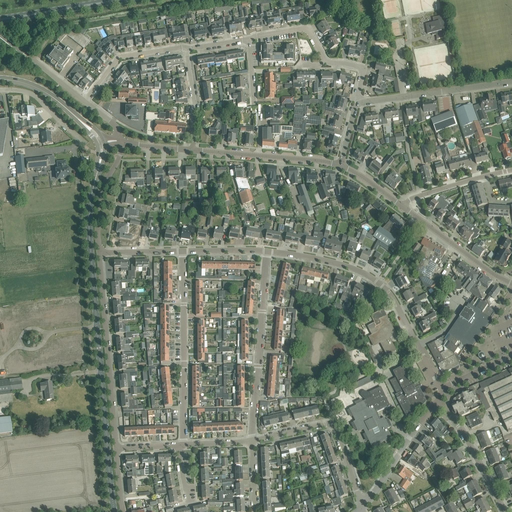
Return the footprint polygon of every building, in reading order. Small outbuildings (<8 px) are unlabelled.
[(310,17),(313,17),(315,19),(321,16),(319,10),(320,9),(320,8),(320,7),(319,7),(319,6),(318,6),(317,6),(316,6),(315,6),(315,7),(315,8),(309,9),(309,12),(310,17)] [(302,7),(295,8),(291,8),(293,22),(300,21),(298,14),(302,14),(303,15),(302,7)] [(291,8),(287,9),(281,10),(281,12),(282,20),(283,20),(282,17),(286,16),(287,23),(293,22),(291,8)] [(264,17),(264,22),(267,21),(268,26),(274,25),(273,15),(272,11),(269,12),(268,13),(269,14),(263,14),(264,17)] [(276,12),(276,15),(273,15),(274,25),(280,24),(279,19),(282,19),(282,20),(281,12),(276,12)] [(250,19),(247,19),(248,22),(248,24),(249,29),(256,28),(255,26),(254,15),(250,16),(249,17),(250,19)] [(257,15),(254,15),(255,26),(256,28),(262,27),(262,25),(262,22),(261,17),(258,18),(258,15),(257,15)] [(446,27),(444,16),(433,18),(434,23),(426,24),(427,34),(432,33),(432,36),(436,35),(437,39),(446,38),(444,28),(446,27)] [(226,26),(226,24),(228,23),(230,34),(236,33),(234,23),(231,24),(230,17),(224,18),(226,26)] [(219,23),(219,22),(216,22),(218,36),(224,35),(223,26),(226,26),(224,18),(221,19),(222,22),(219,23)] [(237,18),(234,18),(234,23),(236,33),(242,32),(240,18),(237,19),(237,18)] [(210,19),(206,19),(207,24),(209,34),(209,32),(211,32),(212,37),(218,36),(216,22),(213,23),(213,24),(211,24),(210,19)] [(320,29),(323,35),(324,34),(324,35),(328,34),(327,32),(330,31),(325,21),(317,26),(319,29),(320,29)] [(126,31),(125,27),(130,27),(129,22),(120,24),(121,26),(122,32),(126,31)] [(207,24),(198,25),(199,29),(200,39),(206,38),(205,32),(208,32),(208,34),(209,34),(207,24)] [(191,37),(191,34),(194,34),(195,40),(200,39),(199,29),(196,29),(196,25),(189,26),(191,37)] [(187,26),(178,27),(177,27),(180,41),(183,41),(183,39),(185,39),(184,33),(187,32),(188,32),(187,27),(187,26)] [(173,36),(174,41),(176,41),(176,42),(180,41),(177,27),(178,27),(177,27),(173,27),(174,29),(169,30),(169,32),(170,38),(171,38),(170,36),(173,36)] [(168,39),(166,29),(158,31),(159,41),(160,43),(163,42),(163,43),(165,42),(165,39),(168,39)] [(60,42),(66,35),(84,49),(90,41),(83,36),(77,31),(64,33),(61,35),(57,40),(60,42)] [(160,43),(159,41),(158,31),(149,32),(150,41),(153,41),(154,44),(156,44),(156,43),(160,43)] [(151,44),(150,41),(149,32),(140,33),(142,43),(144,42),(145,45),(147,45),(147,44),(151,44)] [(142,45),(142,43),(140,33),(131,35),(133,44),(135,44),(136,47),(138,46),(142,45)] [(326,43),(330,50),(338,45),(336,41),(339,39),(335,33),(327,37),(329,36),(331,40),(326,43)] [(133,47),(133,44),(131,35),(122,36),(124,45),(127,45),(127,48),(130,48),(129,47),(133,47)] [(114,41),(114,39),(111,37),(109,38),(114,47),(115,47),(118,46),(118,50),(121,49),(124,48),(124,45),(122,36),(116,37),(117,41),(114,41)] [(109,38),(104,41),(98,48),(102,51),(107,55),(109,57),(111,54),(112,54),(113,52),(111,50),(112,48),(113,48),(114,47),(109,38)] [(347,45),(345,50),(346,50),(346,49),(349,50),(348,56),(354,57),(354,56),(356,47),(356,46),(354,45),(354,43),(347,41),(347,45)] [(354,56),(360,58),(360,56),(360,55),(362,49),(367,51),(368,43),(363,42),(362,46),(360,46),(357,45),(356,46),(356,47),(354,56)] [(259,54),(259,57),(261,57),(261,59),(261,63),(266,63),(269,63),(275,63),(275,67),(281,67),(281,63),(287,63),(290,63),(295,63),(295,57),(297,57),(297,54),(297,52),(295,52),(295,46),(287,46),(283,46),(283,53),(284,53),(284,54),(278,54),(272,54),(272,53),(273,53),(273,46),(269,46),(261,46),(261,49),(261,52),(259,52),(259,54)] [(55,48),(48,57),(49,58),(48,60),(60,69),(61,68),(63,69),(70,60),(68,58),(69,57),(70,57),(73,53),(67,48),(64,52),(58,47),(56,49),(55,48)] [(99,52),(95,57),(101,62),(104,64),(106,61),(108,59),(105,57),(107,55),(102,51),(101,54),(99,52)] [(93,55),(90,58),(93,60),(90,64),(98,71),(100,68),(101,68),(102,66),(100,64),(101,62),(95,57),(93,55)] [(129,66),(124,67),(125,69),(129,74),(130,77),(136,76),(139,76),(139,73),(138,71),(138,66),(135,67),(134,64),(132,64),(132,65),(129,66)] [(376,64),(375,70),(376,70),(380,71),(380,74),(384,75),(389,77),(390,71),(385,70),(386,67),(376,64)] [(74,83),(74,82),(77,85),(78,82),(86,73),(76,66),(68,76),(73,80),(72,81),(74,83)] [(118,73),(117,74),(118,76),(124,80),(127,76),(129,74),(125,69),(124,67),(121,71),(119,73),(118,73)] [(90,82),(86,78),(88,75),(86,73),(78,82),(81,84),(79,87),(81,88),(84,90),(90,82)] [(327,84),(327,73),(321,73),(321,83),(318,83),(318,84),(318,89),(321,89),(321,84),(327,84)] [(333,82),(333,73),(327,73),(327,84),(332,84),(331,88),(335,89),(336,82),(333,82)] [(338,82),(338,84),(341,85),(341,84),(342,84),(344,85),(346,76),(347,75),(341,73),(341,74),(340,74),(340,78),(338,82)] [(116,81),(114,84),(117,87),(119,88),(122,85),(121,84),(124,80),(118,76),(117,74),(115,76),(116,77),(114,79),(115,80),(116,81)] [(275,84),(275,79),(275,74),(265,74),(265,84),(275,84)] [(293,77),(293,88),(302,88),(302,74),(296,74),(296,77),(293,77)] [(346,76),(344,85),(347,86),(348,83),(351,83),(352,76),(347,75),(346,76)] [(373,76),(372,82),(373,82),(381,84),(382,84),(384,85),(385,81),(385,82),(386,80),(391,81),(394,81),(395,78),(392,78),(389,77),(384,75),(384,78),(382,78),(378,77),(373,76)] [(172,80),(173,83),(173,85),(176,85),(176,88),(185,87),(184,81),(179,82),(178,79),(173,80),(172,80)] [(373,82),(371,88),(373,88),(375,89),(380,90),(379,93),(383,94),(384,89),(385,90),(386,85),(385,85),(384,85),(382,84),(381,84),(373,82)] [(227,90),(227,93),(236,92),(236,90),(245,89),(245,84),(236,85),(233,85),(234,89),(227,90)] [(275,84),(265,84),(265,99),(274,99),(274,92),(275,92),(275,84)] [(177,89),(172,90),(172,95),(175,95),(186,93),(185,87),(176,88),(177,89)] [(147,104),(147,99),(129,99),(129,93),(135,93),(135,89),(129,89),(129,90),(122,90),(122,91),(119,91),(118,99),(128,99),(128,103),(147,104)] [(175,95),(175,98),(178,97),(178,100),(175,101),(176,103),(184,103),(184,100),(187,99),(186,93),(175,95)] [(505,94),(501,94),(502,101),(503,103),(509,102),(510,106),(511,105),(511,96),(511,93),(505,95),(505,94)] [(486,99),(480,100),(480,102),(481,104),(481,106),(482,109),(484,108),(491,107),(491,108),(492,108),(492,109),(493,109),(494,109),(495,109),(496,109),(496,108),(497,108),(497,107),(497,106),(496,101),(492,101),(492,100),(491,96),(486,97),(486,99)] [(336,104),(344,106),(346,107),(347,101),(343,100),(339,99),(337,99),(336,104)] [(434,107),(434,101),(428,102),(430,112),(435,111),(435,118),(440,116),(438,105),(438,106),(434,107)] [(421,108),(421,107),(420,107),(421,110),(422,123),(426,121),(425,113),(430,112),(428,102),(423,103),(423,108),(421,108)] [(325,104),(323,104),(323,105),(322,110),(325,111),(335,113),(336,110),(326,108),(327,106),(325,104)] [(335,104),(334,109),(336,110),(337,111),(339,111),(342,112),(344,113),(346,107),(344,106),(336,104),(335,104)] [(477,141),(479,140),(481,144),(483,143),(486,142),(481,129),(479,124),(478,122),(473,109),(472,105),(456,110),(457,115),(465,138),(475,135),(477,141)] [(35,106),(21,108),(22,114),(22,118),(28,118),(28,123),(29,127),(33,126),(37,126),(38,126),(37,122),(35,106)] [(272,128),(272,129),(262,129),(263,150),(288,151),(289,141),(285,141),(285,135),(292,135),(301,136),(301,127),(306,127),(306,125),(310,125),(321,126),(321,118),(307,116),(307,107),(295,106),(293,128),(282,127),(272,128)] [(406,126),(407,126),(409,126),(408,117),(413,116),(412,106),(406,107),(407,112),(404,113),(404,112),(406,126)] [(418,111),(417,106),(412,106),(413,116),(413,120),(418,119),(419,124),(422,123),(421,110),(418,111)] [(126,117),(131,117),(131,120),(139,121),(139,110),(136,110),(136,107),(126,107),(126,117)] [(279,126),(279,121),(277,121),(277,120),(280,120),(281,118),(281,107),(277,107),(277,110),(273,110),(273,109),(266,109),(266,120),(272,120),(272,121),(270,121),(270,126),(279,126)] [(386,112),(384,113),(385,113),(381,114),(382,115),(382,120),(385,120),(392,119),(391,109),(386,110),(386,112)] [(396,111),(396,109),(391,109),(392,119),(393,119),(393,121),(399,121),(399,122),(403,121),(401,111),(398,111),(396,111)] [(175,112),(166,111),(165,121),(167,121),(171,121),(172,115),(174,115),(175,112)] [(447,113),(444,113),(444,115),(431,120),(437,134),(457,126),(452,112),(447,114),(447,113)] [(482,112),(477,114),(480,122),(482,121),(485,120),(482,112)] [(377,115),(376,113),(371,114),(373,123),(373,127),(383,125),(382,120),(382,115),(378,116),(378,115),(377,115)] [(362,118),(359,128),(358,127),(357,132),(364,133),(365,126),(366,126),(366,124),(373,123),(371,114),(366,114),(366,117),(365,117),(365,118),(362,118)] [(327,124),(331,125),(333,125),(333,128),(340,130),(341,124),(331,122),(327,121),(327,124)] [(166,123),(155,122),(154,132),(185,134),(186,126),(177,125),(177,123),(172,123),(166,123)] [(209,129),(209,136),(217,137),(217,131),(218,130),(221,130),(222,122),(219,122),(218,124),(216,123),(213,129),(209,129)] [(228,138),(228,143),(235,144),(235,142),(235,138),(237,138),(238,133),(238,130),(233,130),(233,131),(229,131),(228,138)] [(320,130),(320,135),(321,135),(324,136),(323,138),(329,139),(329,137),(334,138),(335,134),(330,133),(323,131),(322,130),(320,130)] [(245,140),(245,145),(246,145),(246,146),(248,146),(249,145),(252,146),(252,144),(253,141),(254,133),(246,132),(246,134),(245,140)] [(42,139),(42,140),(43,144),(52,144),(51,140),(51,139),(51,138),(51,137),(51,133),(42,134),(42,138),(42,139)] [(308,135),(307,134),(306,139),(305,139),(303,151),(310,152),(312,140),(314,140),(315,134),(308,134),(308,135)] [(292,135),(285,135),(285,141),(289,141),(288,151),(298,151),(298,141),(292,140),(292,135)] [(505,145),(510,143),(507,135),(503,137),(502,137),(505,145)] [(329,139),(327,147),(331,148),(335,149),(338,139),(336,138),(334,138),(329,137),(329,139)] [(369,145),(374,148),(369,154),(374,158),(382,146),(371,141),(369,145)] [(506,145),(500,147),(501,152),(503,152),(505,159),(507,159),(508,159),(510,159),(511,158),(511,157),(509,150),(508,150),(506,145)] [(422,147),(423,149),(422,149),(426,164),(431,163),(432,162),(428,147),(427,147),(427,146),(422,147)] [(451,161),(449,155),(447,146),(441,148),(443,157),(445,162),(451,161)] [(481,155),(479,147),(473,151),(474,157),(476,164),(483,162),(481,155)] [(483,150),(484,154),(481,155),(483,162),(489,161),(487,154),(486,149),(483,150)] [(354,157),(360,161),(363,163),(367,155),(358,151),(354,157)] [(467,154),(460,156),(461,160),(449,163),(451,171),(470,166),(467,154)] [(369,168),(378,175),(383,169),(385,171),(389,167),(394,160),(389,156),(383,163),(377,158),(375,161),(369,168)] [(23,157),(15,157),(17,175),(25,174),(23,157)] [(48,158),(26,160),(27,169),(36,168),(36,173),(39,172),(40,172),(41,171),(41,168),(48,167),(48,158)] [(56,170),(57,180),(61,179),(61,183),(66,183),(66,179),(69,178),(68,169),(66,169),(66,162),(58,163),(58,170),(56,170)] [(442,162),(439,163),(440,167),(436,168),(438,174),(445,172),(442,162)] [(247,173),(245,173),(247,180),(250,180),(254,180),(255,178),(255,173),(252,173),(253,165),(247,165),(247,166),(247,168),(247,173)] [(201,175),(198,175),(198,176),(198,181),(198,184),(203,183),(206,183),(207,183),(207,175),(210,175),(210,173),(210,168),(209,168),(209,167),(207,167),(206,168),(201,169),(201,170),(201,174),(201,175)] [(267,172),(267,175),(270,175),(270,185),(279,186),(279,181),(275,180),(275,176),(276,176),(276,173),(276,168),(267,167),(267,168),(267,172)] [(427,167),(420,169),(424,185),(432,183),(427,167)] [(218,184),(223,184),(223,177),(226,177),(226,168),(217,168),(217,177),(218,177),(218,184)] [(244,168),(235,168),(235,170),(235,180),(239,190),(249,187),(247,180),(245,173),(244,173),(244,168)] [(169,177),(176,177),(176,181),(179,180),(179,169),(178,169),(178,170),(173,170),(173,169),(169,170),(169,177)] [(187,180),(190,179),(190,181),(195,181),(195,169),(186,169),(186,176),(187,180)] [(298,185),(297,176),(298,176),(298,170),(296,170),(296,169),(288,170),(289,178),(289,180),(292,180),(292,181),(293,181),(293,185),(298,185)] [(127,178),(125,178),(125,183),(137,183),(137,173),(137,171),(133,171),(131,171),(131,178),(127,178)] [(306,177),(306,182),(317,183),(317,180),(318,180),(318,176),(317,176),(317,174),(313,174),(313,171),(308,171),(307,173),(306,173),(306,174),(305,174),(305,177),(306,177)] [(323,172),(323,176),(325,177),(325,179),(323,178),(326,187),(335,184),(336,184),(335,182),(334,180),(334,178),(335,173),(326,172),(326,173),(323,172)] [(396,175),(393,173),(389,179),(385,183),(394,190),(394,191),(396,193),(402,185),(399,184),(402,180),(398,177),(397,178),(395,177),(396,175)] [(254,180),(250,180),(252,187),(255,187),(256,186),(256,187),(261,185),(266,184),(264,178),(259,179),(254,181),(254,180)] [(504,181),(499,182),(501,190),(508,189),(506,181),(504,181)] [(348,190),(346,194),(347,198),(350,197),(351,198),(354,197),(359,199),(361,195),(357,193),(358,192),(360,187),(349,182),(347,187),(346,187),(346,189),(348,190)] [(203,183),(198,184),(199,203),(199,206),(206,206),(206,197),(203,197),(203,183)] [(323,200),(330,198),(325,184),(318,187),(323,200)] [(304,185),(297,187),(300,196),(303,203),(304,207),(305,206),(311,204),(304,185)] [(251,202),(248,190),(238,193),(241,204),(251,202)] [(222,196),(225,206),(224,206),(227,214),(229,214),(227,206),(230,204),(227,194),(222,196)] [(122,204),(124,205),(130,206),(130,209),(137,210),(141,211),(150,213),(151,207),(142,205),(135,204),(136,202),(134,202),(135,198),(128,196),(123,196),(124,196),(123,204),(122,204)] [(431,208),(433,210),(436,206),(439,208),(445,200),(440,197),(437,202),(434,200),(430,205),(429,205),(427,207),(430,209),(431,208)] [(376,214),(380,217),(383,214),(387,208),(378,200),(373,206),(378,211),(376,214)] [(441,220),(442,220),(443,218),(446,213),(443,211),(449,204),(445,200),(439,208),(441,210),(436,217),(441,220)] [(479,211),(485,209),(488,206),(488,205),(486,200),(485,200),(477,203),(479,211)] [(485,214),(489,214),(488,217),(494,217),(494,207),(489,206),(488,206),(485,209),(485,214)] [(120,210),(119,219),(127,220),(128,215),(136,217),(137,210),(130,209),(128,208),(127,211),(120,210)] [(449,220),(446,224),(448,226),(447,226),(450,228),(456,220),(453,218),(455,217),(457,214),(452,211),(449,214),(446,218),(449,220)] [(391,218),(382,229),(390,235),(393,230),(392,229),(394,226),(399,231),(405,224),(395,215),(391,218)] [(147,227),(147,232),(150,233),(149,238),(149,239),(157,240),(157,238),(158,235),(158,234),(159,229),(155,228),(152,228),(153,221),(153,218),(149,218),(148,227),(147,227)] [(460,220),(458,222),(456,220),(450,228),(452,230),(453,229),(455,231),(458,227),(460,229),(464,224),(460,220)] [(264,228),(264,229),(263,234),(263,235),(263,234),(266,235),(265,240),(272,241),(273,233),(269,232),(270,224),(265,223),(264,228)] [(116,233),(120,234),(120,238),(131,240),(132,235),(125,234),(126,227),(120,225),(119,225),(117,224),(117,228),(116,233)] [(463,230),(460,234),(462,236),(461,237),(464,238),(472,228),(469,226),(468,227),(464,224),(460,229),(463,230)] [(279,225),(278,233),(273,233),(272,241),(279,242),(279,237),(283,237),(283,231),(284,232),(284,227),(285,226),(279,225)] [(253,230),(249,230),(250,227),(244,226),(243,229),(243,232),(242,235),(246,236),(245,237),(252,239),(253,230)] [(473,226),(472,228),(464,238),(466,240),(467,240),(469,241),(472,237),(474,239),(477,235),(479,232),(475,229),(476,227),(473,226)] [(195,228),(188,227),(187,231),(182,230),(182,234),(181,239),(189,240),(190,234),(193,235),(193,236),(194,236),(195,228)] [(238,234),(242,235),(242,236),(242,235),(243,232),(243,229),(235,227),(235,231),(230,230),(229,238),(237,240),(238,234)] [(284,227),(284,232),(283,231),(283,237),(286,237),(285,242),(291,243),(293,235),(289,235),(290,228),(284,227)] [(166,235),(165,239),(173,241),(173,239),(174,235),(177,236),(178,231),(178,230),(172,229),(167,228),(166,232),(166,235)] [(198,231),(197,239),(206,240),(207,232),(207,228),(203,228),(203,232),(198,231)] [(215,231),(213,239),(221,240),(223,229),(219,228),(218,232),(215,231)] [(258,228),(258,231),(253,230),(252,239),(259,240),(260,235),(263,235),(263,234),(264,229),(258,228)] [(376,232),(373,237),(378,240),(381,242),(383,244),(384,244),(386,245),(390,248),(396,239),(390,235),(382,229),(379,228),(377,231),(376,232)] [(363,230),(358,243),(362,244),(365,237),(366,235),(366,232),(363,230)] [(298,233),(297,236),(293,235),(291,243),(298,245),(299,240),(302,240),(303,234),(298,233)] [(313,236),(313,239),(311,247),(318,248),(319,243),(322,244),(323,238),(324,238),(325,234),(318,233),(318,236),(313,236)] [(303,234),(302,240),(306,241),(305,246),(311,247),(313,239),(308,238),(309,235),(303,234)] [(335,238),(332,237),(331,242),(326,241),(324,249),(332,251),(335,238)] [(338,243),(339,239),(335,238),(332,251),(340,253),(342,244),(338,243)] [(425,239),(421,245),(424,246),(420,253),(425,256),(429,249),(427,248),(431,242),(425,239)] [(511,243),(505,240),(501,247),(506,251),(511,243)] [(479,241),(475,247),(472,251),(480,257),(485,251),(481,248),(484,244),(479,241)] [(430,280),(438,266),(438,265),(442,257),(443,257),(446,251),(431,242),(427,248),(429,249),(425,256),(416,271),(427,291),(437,284),(430,280)] [(352,254),(353,252),(353,251),(356,252),(358,245),(350,243),(347,252),(352,254)] [(416,254),(420,247),(416,244),(412,251),(416,254)] [(362,254),(360,259),(367,262),(368,260),(369,257),(372,252),(368,250),(367,254),(363,252),(362,254)] [(510,256),(501,251),(494,261),(504,267),(505,267),(506,267),(507,267),(507,266),(508,266),(508,265),(508,264),(507,264),(507,263),(510,256)] [(373,266),(380,270),(384,264),(378,260),(381,255),(376,252),(372,260),(375,262),(373,266)] [(472,270),(462,262),(460,265),(457,263),(452,270),(454,274),(456,271),(466,278),(463,283),(457,279),(455,282),(452,287),(457,291),(457,290),(461,290),(463,288),(469,292),(482,275),(474,269),(472,270)] [(196,273),(195,279),(208,280),(208,277),(208,273),(208,270),(208,264),(208,263),(202,263),(202,264),(202,267),(201,270),(205,270),(205,277),(201,276),(201,273),(197,273),(196,273)] [(400,267),(396,273),(399,275),(398,277),(399,279),(396,281),(400,289),(402,288),(405,287),(407,285),(403,277),(403,278),(400,273),(403,270),(400,267)] [(314,278),(316,271),(310,270),(308,277),(308,281),(314,282),(314,278)] [(323,273),(316,271),(314,278),(314,282),(314,281),(320,283),(323,273)] [(328,281),(329,274),(323,273),(320,283),(324,283),(325,280),(328,281)] [(487,289),(493,282),(482,274),(482,275),(469,292),(476,297),(478,299),(480,300),(484,299),(479,287),(481,285),(487,289)] [(334,287),(333,288),(336,290),(338,286),(341,287),(343,280),(344,278),(337,276),(337,278),(336,281),(334,287)] [(341,287),(340,290),(343,291),(343,292),(346,293),(349,285),(350,281),(344,278),(343,280),(341,287)] [(356,289),(352,295),(355,297),(354,298),(357,300),(358,298),(357,298),(364,289),(364,288),(358,284),(358,285),(356,289)] [(495,288),(487,299),(484,303),(488,306),(489,307),(491,305),(489,300),(491,298),(494,300),(501,291),(496,287),(495,288)] [(364,289),(357,298),(358,298),(361,300),(360,301),(363,302),(367,296),(370,292),(364,288),(364,289)] [(113,294),(113,297),(123,296),(123,299),(135,298),(136,298),(136,293),(131,294),(130,289),(122,290),(112,290),(111,291),(111,294),(113,294)] [(410,292),(404,295),(407,302),(417,297),(416,294),(412,296),(410,292)] [(427,293),(422,296),(418,298),(420,301),(424,299),(429,296),(427,293)] [(172,294),(161,294),(161,298),(164,298),(164,301),(163,301),(163,304),(170,304),(170,301),(172,301),(172,294)] [(469,304),(466,308),(473,312),(476,309),(483,314),(490,319),(494,313),(494,311),(489,308),(487,307),(488,306),(484,303),(478,299),(476,297),(470,305),(469,304)] [(123,299),(123,302),(113,302),(114,309),(124,308),(127,308),(127,305),(126,302),(136,301),(135,298),(123,299)] [(416,308),(412,310),(415,318),(423,314),(421,310),(424,308),(420,301),(414,304),(416,308)] [(361,302),(355,309),(356,309),(353,313),(356,315),(364,305),(361,302)] [(124,308),(114,309),(114,315),(121,315),(124,315),(124,317),(132,317),(132,314),(130,314),(130,312),(124,313),(124,308)] [(453,328),(448,335),(462,344),(466,346),(467,346),(473,345),(485,328),(488,328),(490,325),(490,323),(489,323),(491,320),(490,319),(483,314),(476,309),(473,312),(466,308),(453,328)] [(369,337),(369,338),(369,339),(370,338),(371,342),(373,346),(373,345),(374,346),(380,343),(381,343),(382,343),(383,346),(382,347),(383,349),(384,349),(387,355),(388,355),(392,353),(395,351),(396,351),(397,350),(392,342),(391,342),(389,339),(390,339),(389,338),(396,335),(396,334),(394,330),(392,327),(392,326),(391,324),(389,321),(388,317),(387,317),(386,315),(386,314),(385,313),(385,312),(385,313),(383,310),(384,310),(383,309),(371,316),(373,319),(372,319),(374,321),(375,323),(367,327),(372,335),(369,337)] [(296,310),(289,310),(288,313),(293,314),(293,319),(296,319),(296,312),(296,310)] [(437,316),(435,313),(422,319),(424,323),(419,325),(423,333),(430,329),(428,325),(432,323),(430,320),(437,316)] [(448,335),(442,338),(458,349),(462,352),(466,346),(462,344),(448,335)] [(442,338),(438,340),(446,345),(444,347),(444,348),(448,350),(459,357),(462,352),(458,349),(442,338)] [(434,342),(428,345),(438,366),(440,368),(443,374),(445,373),(451,370),(460,365),(457,360),(459,357),(448,350),(444,352),(441,354),(438,349),(434,342)] [(118,346),(117,346),(117,352),(119,352),(122,352),(123,355),(137,353),(136,351),(130,351),(129,345),(130,345),(118,346)] [(137,353),(123,355),(123,357),(118,358),(118,364),(125,364),(132,363),(131,360),(128,361),(128,358),(137,357),(137,353)] [(204,355),(199,355),(198,355),(198,362),(199,362),(199,364),(208,364),(208,355),(204,355)] [(284,356),(276,355),(276,358),(271,357),(270,365),(280,365),(281,360),(284,361),(284,356)] [(118,364),(119,371),(124,371),(124,373),(138,372),(137,370),(135,370),(135,369),(126,370),(125,364),(118,364)] [(425,400),(421,394),(421,393),(418,387),(422,385),(421,385),(419,382),(419,383),(416,384),(412,377),(413,377),(408,368),(405,370),(403,366),(393,372),(396,378),(390,381),(397,394),(395,395),(398,394),(399,397),(398,397),(398,398),(399,397),(402,402),(399,404),(406,415),(414,411),(414,410),(425,400)] [(511,369),(502,374),(505,381),(511,377),(511,369)] [(138,372),(124,373),(124,376),(119,376),(120,383),(130,382),(135,382),(135,379),(127,379),(126,376),(135,375),(135,374),(143,374),(143,372),(138,372)] [(479,386),(477,390),(478,391),(476,391),(483,406),(486,411),(490,413),(494,421),(502,418),(508,432),(508,433),(511,432),(510,429),(511,428),(511,377),(505,381),(502,374),(479,384),(480,386),(479,386)] [(11,380),(0,381),(0,403),(12,401),(11,391),(23,390),(22,381),(11,382),(11,380)] [(358,382),(352,386),(354,391),(361,387),(358,382)] [(40,385),(41,391),(45,391),(46,400),(54,399),(52,389),(51,387),(52,387),(51,383),(44,384),(40,385)] [(350,410),(348,411),(351,417),(353,416),(355,415),(358,421),(354,422),(354,423),(352,424),(355,430),(357,429),(357,430),(362,427),(364,430),(365,433),(366,434),(364,435),(367,441),(369,440),(369,441),(372,448),(373,447),(374,449),(380,446),(379,444),(380,444),(379,443),(384,440),(385,442),(386,444),(387,444),(387,445),(393,443),(392,441),(393,440),(388,429),(390,428),(389,427),(391,426),(388,421),(387,422),(386,421),(382,423),(380,420),(381,419),(378,412),(390,406),(381,387),(368,393),(368,392),(367,392),(366,391),(365,391),(364,391),(362,393),(361,394),(362,396),(362,397),(365,400),(366,401),(363,402),(362,402),(361,400),(356,403),(357,405),(356,405),(357,406),(350,409),(350,410)] [(456,415),(458,414),(460,418),(470,413),(469,411),(469,412),(467,409),(471,407),(472,411),(483,406),(476,391),(478,391),(477,390),(475,391),(472,390),(470,390),(470,389),(458,394),(457,393),(455,395),(456,398),(454,399),(453,402),(454,405),(452,406),(456,415)] [(268,391),(268,397),(269,397),(268,401),(271,401),(276,400),(276,398),(274,398),(274,395),(279,395),(280,392),(277,391),(268,391)] [(123,401),(122,401),(122,408),(123,408),(128,408),(128,410),(129,410),(132,410),(135,410),(138,410),(138,407),(138,406),(138,400),(133,400),(123,401)] [(318,407),(313,408),(312,408),(314,416),(320,415),(318,407)] [(284,415),(284,411),(281,412),(284,423),(290,422),(288,414),(284,415)] [(301,419),(301,418),(300,411),(293,413),(295,420),(301,419)] [(284,423),(281,412),(275,413),(278,424),(284,423)] [(275,413),(269,415),(270,418),(271,426),(278,424),(275,413)] [(478,413),(471,416),(466,418),(471,429),(483,424),(478,413)] [(11,417),(0,418),(0,433),(13,432),(11,417)] [(270,418),(268,418),(263,419),(265,427),(271,426),(270,418)] [(441,423),(436,418),(430,424),(434,428),(435,429),(438,427),(442,431),(445,427),(441,423)] [(439,439),(442,436),(436,431),(433,434),(438,439),(437,440),(444,448),(446,447),(439,439)] [(486,432),(478,436),(480,440),(480,439),(481,442),(489,439),(486,432)] [(330,442),(328,435),(321,437),(324,444),(330,442)] [(424,447),(427,451),(426,451),(433,460),(435,463),(436,463),(440,461),(443,458),(441,454),(437,456),(431,448),(432,446),(431,445),(433,443),(429,440),(423,436),(419,442),(424,444),(425,445),(424,447)] [(311,446),(309,439),(302,440),(303,447),(304,451),(308,450),(307,446),(311,446)] [(482,444),(482,445),(483,449),(491,446),(489,439),(481,442),(482,444)] [(303,447),(302,440),(295,442),(296,449),(303,447)] [(296,449),(295,442),(287,444),(289,451),(296,449)] [(333,449),(330,442),(324,444),(326,451),(331,449),(333,449)] [(289,451),(287,444),(280,445),(282,455),(286,454),(290,454),(289,451)] [(423,449),(417,445),(413,451),(423,457),(425,454),(421,452),(423,449)] [(262,452),(260,452),(261,456),(262,456),(269,456),(269,453),(272,452),(272,447),(268,448),(262,449),(262,452)] [(204,454),(203,454),(200,454),(201,460),(212,460),(212,456),(207,456),(207,454),(210,454),(209,449),(204,450),(204,454)] [(331,449),(326,451),(323,452),(325,459),(335,456),(333,449),(331,449)] [(495,449),(487,452),(488,456),(489,456),(490,458),(497,455),(495,449)] [(447,455),(451,462),(455,459),(457,465),(463,462),(463,461),(465,461),(460,452),(455,454),(453,452),(447,455)] [(170,455),(164,456),(165,473),(165,474),(168,473),(168,462),(171,462),(171,460),(174,460),(174,456),(170,456),(170,455)] [(430,458),(426,455),(420,463),(426,469),(431,466),(435,463),(433,460),(429,463),(428,462),(430,458)] [(491,461),(490,461),(492,465),(500,462),(497,455),(490,458),(491,461)] [(325,459),(326,463),(329,462),(331,465),(337,463),(335,456),(325,459)] [(410,456),(406,462),(411,465),(414,467),(418,462),(415,460),(415,459),(410,456)] [(132,457),(132,464),(132,469),(132,470),(133,473),(133,477),(137,476),(141,476),(141,474),(136,474),(136,471),(135,468),(135,464),(138,464),(138,461),(138,460),(138,457),(132,457)] [(145,464),(145,467),(144,470),(144,473),(141,474),(141,476),(144,476),(149,476),(148,457),(142,457),(142,460),(142,461),(142,464),(145,464)] [(218,459),(217,459),(217,464),(213,464),(213,468),(222,467),(221,459),(218,459)] [(423,471),(426,469),(421,463),(418,466),(423,471)] [(503,465),(495,468),(497,472),(498,475),(506,472),(503,465)] [(450,472),(454,480),(461,476),(463,481),(468,478),(473,476),(469,469),(463,472),(460,467),(461,467),(461,466),(456,469),(450,472)] [(321,471),(322,474),(329,471),(331,477),(332,477),(341,474),(339,467),(330,470),(329,468),(321,471)] [(409,471),(402,467),(397,474),(401,477),(404,479),(406,477),(411,480),(414,475),(409,471)] [(499,477),(500,481),(508,478),(506,472),(498,475),(499,477)] [(341,474),(332,477),(333,481),(336,480),(337,483),(344,481),(342,477),(343,477),(342,474),(341,474)] [(219,476),(219,480),(213,480),(213,484),(217,484),(223,483),(222,481),(222,475),(219,476)] [(133,477),(132,477),(133,481),(128,481),(128,488),(135,487),(138,487),(137,481),(147,480),(147,476),(137,477),(137,476),(133,477)] [(406,491),(411,483),(405,479),(400,486),(406,491)] [(337,483),(334,484),(336,491),(339,490),(346,488),(344,481),(337,483)] [(479,487),(475,481),(469,484),(468,481),(455,488),(457,491),(463,488),(466,494),(469,492),(479,487)] [(482,493),(479,487),(469,492),(471,495),(468,496),(470,499),(472,498),(473,498),(482,493)] [(339,490),(340,493),(342,497),(348,495),(346,488),(339,490)] [(393,489),(385,493),(387,497),(388,497),(389,499),(396,495),(393,489)] [(232,491),(223,492),(223,496),(226,496),(226,499),(233,499),(233,497),(237,497),(240,497),(241,497),(243,497),(243,491),(232,491)] [(390,502),(392,506),(399,502),(396,495),(389,499),(390,502)] [(444,505),(440,497),(434,501),(437,508),(440,507),(444,505)] [(485,499),(483,499),(476,503),(479,510),(488,505),(485,499)] [(437,508),(434,501),(427,504),(432,511),(435,510),(435,509),(437,508)] [(453,503),(445,507),(447,511),(448,511),(450,511),(456,509),(453,503)]
